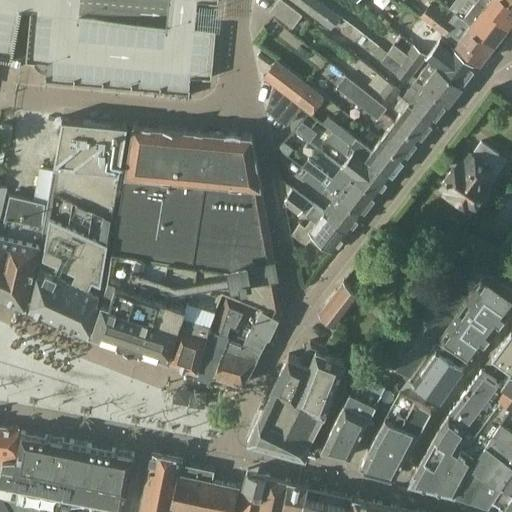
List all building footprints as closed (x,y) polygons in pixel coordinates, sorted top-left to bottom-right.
[(0,0),(0,57),(11,60),(21,10),(23,0),(0,0)] [(31,0),(30,11),(26,61),(35,62),(46,63),(45,76),(45,84),(46,84),(46,82),(73,84),(73,86),(74,86),(75,84),(102,87),(102,89),(103,89),(103,87),(131,89),(131,91),(132,91),(132,89),(159,92),(159,94),(160,94),(161,92),(188,94),(188,96),(189,97),(190,89),(191,77),(202,78),(203,77),(211,78),(216,29),(209,29),(211,2),(218,2),(218,0),(31,0)] [(291,27),(302,14),(283,0),(277,0),(269,10),(291,27)] [(293,0),(331,29),(341,16),(320,0),(293,0)] [(508,24),(511,18),(511,0),(488,0),(484,6),(508,24)] [(494,42),(508,24),(484,6),(477,16),(470,11),(464,19),(470,24),(494,42)] [(442,36),(450,26),(427,9),(419,18),(442,36)] [(480,61),(494,42),(470,24),(462,35),(456,30),(450,38),(480,61)] [(434,68),(459,87),(476,65),(445,41),(438,49),(445,54),(434,68)] [(427,56),(413,45),(407,53),(395,44),(389,52),(414,72),(427,56)] [(407,81),(414,72),(389,52),(381,62),(407,81)] [(297,101),(311,85),(277,59),(264,76),(274,84),(297,101)] [(447,102),(459,87),(434,68),(429,74),(423,69),(416,79),(447,102)] [(378,118),(383,112),(387,107),(345,76),(337,87),(378,118)] [(391,102),(398,93),(400,90),(387,79),(377,91),(391,102)] [(433,120),(447,102),(416,79),(412,84),(418,89),(408,101),(433,120)] [(302,105),(297,101),(274,84),(267,108),(288,123),(302,105)] [(297,101),(302,105),(312,113),(325,95),(311,85),(297,101)] [(433,120),(408,101),(402,97),(395,106),(401,110),(394,120),(419,139),(433,120)] [(333,132),(351,145),(357,138),(328,115),(322,123),(333,132)] [(41,264),(30,305),(89,332),(98,305),(99,291),(128,122),(65,117),(37,263),(41,264)] [(405,157),(419,139),(394,120),(380,138),(405,157)] [(3,122),(2,141),(23,142),(24,123),(3,122)] [(173,127),(133,123),(109,278),(91,332),(128,345),(170,359),(186,312),(213,322),(225,292),(262,307),(278,316),(283,306),(252,134),(173,127)] [(344,154),(351,145),(333,132),(327,140),(344,154)] [(391,176),(405,157),(380,138),(371,148),(362,141),(356,149),(391,176)] [(285,141),(279,146),(287,152),(291,147),(285,141)] [(376,195),(391,176),(356,149),(349,158),(358,165),(351,175),(376,195)] [(491,183),(482,177),(490,165),(475,155),(459,179),(448,173),(439,185),(444,188),(442,192),(456,202),(463,193),(478,203),(491,183)] [(376,195),(351,175),(341,186),(340,185),(341,183),(309,158),(303,166),(308,170),(322,181),(328,185),(337,192),(362,213),(376,195)] [(40,166),(34,197),(47,200),(53,168),(40,166)] [(316,190),(322,181),(308,170),(301,178),(316,190)] [(349,230),(362,213),(337,192),(328,185),(322,193),(331,200),(323,210),(349,230)] [(349,230),(323,210),(292,187),(283,196),(285,204),(296,213),(300,209),(315,220),(307,230),(333,250),(349,230)] [(39,240),(47,201),(12,193),(3,232),(0,231),(0,291),(26,303),(40,241),(39,240)] [(496,327),(507,313),(506,312),(511,304),(511,290),(485,272),(438,338),(467,361),(480,345),(481,346),(492,332),(491,331),(495,326),(496,327)] [(336,324),(360,291),(344,279),(320,312),(336,324)] [(212,326),(199,369),(216,375),(228,337),(230,332),(228,331),(231,321),(235,323),(242,326),(254,304),(225,292),(212,326)] [(248,328),(262,307),(254,304),(242,326),(235,323),(231,321),(228,331),(230,332),(228,337),(243,342),(248,329),(248,328)] [(279,316),(278,316),(262,307),(248,328),(248,329),(243,342),(228,337),(216,375),(243,384),(268,336),(270,337),(279,316)] [(186,312),(170,359),(199,369),(212,326),(213,322),(186,312)] [(412,374),(436,324),(419,316),(395,366),(412,374)] [(27,341),(31,330),(15,324),(11,334),(27,341)] [(511,371),(511,327),(491,356),(511,371)] [(323,414),(345,359),(316,348),(310,364),(288,354),(271,388),(272,388),(260,414),(259,414),(248,439),(305,455),(309,440),(323,414)] [(440,400),(463,367),(437,349),(414,383),(440,400)] [(0,391),(1,391),(8,358),(0,355),(0,391)] [(501,384),(480,370),(481,370),(442,421),(410,480),(434,486),(501,384)] [(511,372),(510,371),(434,486),(471,496),(510,426),(501,419),(510,406),(511,407),(511,372)] [(3,403),(60,411),(63,388),(24,382),(22,394),(5,392),(3,403)] [(350,456),(377,401),(351,389),(321,449),(350,456)] [(415,398),(401,423),(385,417),(361,464),(396,473),(431,407),(415,398)] [(21,431),(22,425),(0,423),(0,472),(3,457),(16,457),(21,431)] [(511,424),(510,426),(471,496),(488,501),(493,494),(511,465),(511,424)] [(121,511),(133,453),(21,431),(16,457),(3,457),(0,472),(0,511),(121,511)] [(139,511),(169,511),(181,462),(182,456),(152,451),(139,511)] [(215,468),(181,462),(169,511),(232,511),(238,485),(212,480),(215,468)] [(511,465),(493,494),(502,498),(499,503),(511,506),(511,465)] [(282,511),(289,480),(247,470),(237,511),(282,511)] [(349,511),(353,496),(307,486),(308,484),(289,480),(282,511),(349,511)] [(353,496),(349,511),(372,511),(375,501),(353,496)] [(375,501),(372,511),(394,511),(396,506),(375,501)]
